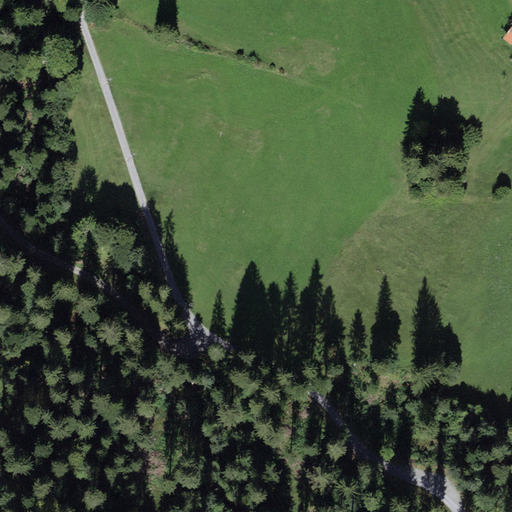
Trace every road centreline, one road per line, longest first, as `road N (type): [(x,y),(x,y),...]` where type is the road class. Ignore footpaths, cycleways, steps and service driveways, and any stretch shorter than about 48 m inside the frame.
road 1 (track): [(76,0),(188,319),(201,335),(316,393),(363,457),(439,489),(459,511)]
road 2 (track): [(201,335),(185,348),(167,345),(89,274),(0,219)]
